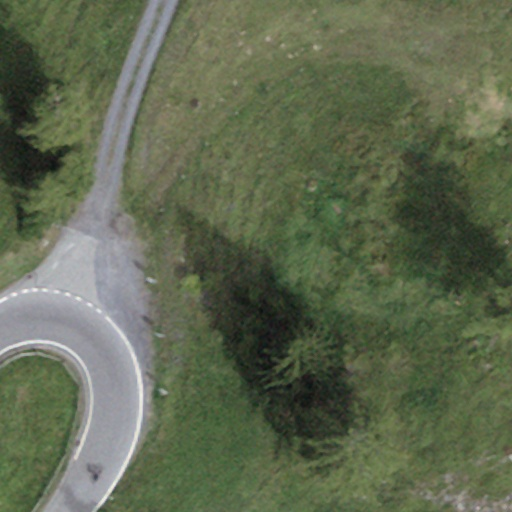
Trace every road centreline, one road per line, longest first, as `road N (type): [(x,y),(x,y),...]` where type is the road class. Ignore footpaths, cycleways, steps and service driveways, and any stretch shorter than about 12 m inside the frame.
road 1 (track): [(61,320),(120,118),(166,0)]
road 2 (tertiary): [(66,511),(106,448),(115,417),(105,353),(61,320),(0,328)]
